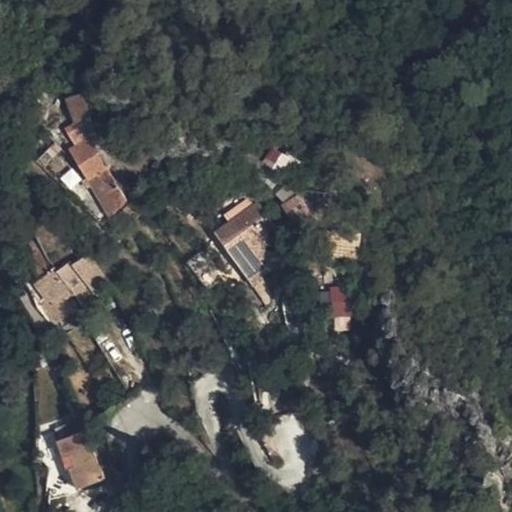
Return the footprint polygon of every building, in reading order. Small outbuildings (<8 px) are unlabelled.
[(69,105),(73,123),(76,132),(80,131),(93,126),(86,100),(69,105)] [(72,158),(111,217),(117,210),(112,203),(120,196),(87,145),(80,131),(76,132),(68,137),(78,154),(72,158)] [(304,237),(324,230),(302,201),(287,212),(304,237)] [(263,214),(248,205),(225,220),(245,243),(261,270),(264,242),(276,234),(263,214)] [(130,229),(139,218),(127,207),(118,218),(130,229)] [(259,286),(261,270),(245,243),(225,220),(231,229),(217,239),(264,312),(266,311),(269,301),(259,286)] [(345,256),(366,259),(366,239),(348,239),(345,256)] [(61,331),(76,321),(67,309),(74,305),(55,277),(44,259),(29,268),(38,283),(27,293),(53,331),(58,327),(61,331)] [(89,295),(93,301),(108,292),(85,263),(71,273),(67,268),(55,277),(74,305),(89,295)] [(352,315),(352,287),(332,287),(332,315),(352,315)] [(90,443),(64,456),(73,472),(80,469),(85,479),(79,482),(90,502),(116,489),(90,443)] [(78,483),(79,482),(85,479),(80,469),(73,472),(78,483)]
